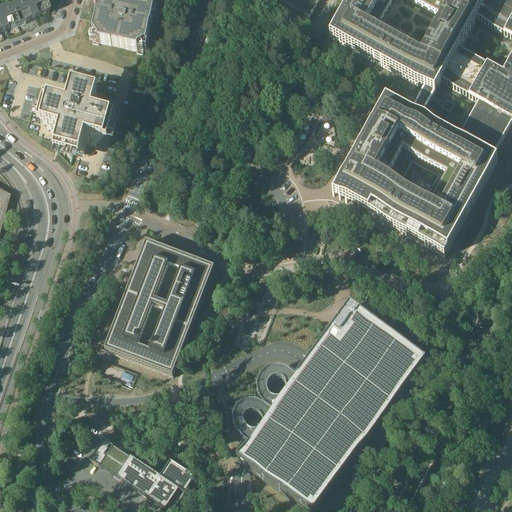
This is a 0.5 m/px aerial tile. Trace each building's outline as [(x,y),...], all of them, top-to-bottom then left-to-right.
[(48,14),(44,4),(42,0),(29,0),(10,8),(18,26),(48,14)] [(157,22),(159,13),(155,12),(144,10),(145,9),(134,6),(122,4),(111,1),(110,2),(100,0),(100,1),(97,0),(95,0),(94,8),(98,9),(97,16),(93,35),(91,34),(90,40),(93,41),(94,42),(93,45),(99,46),(99,44),(112,47),(112,46),(125,49),(138,52),(137,55),(143,56),(144,52),(148,53),(149,47),(147,46),(151,28),(153,21),(157,22)] [(273,0),(309,19),(319,0),(273,0)] [(511,0),(351,0),(330,39),(425,91),(418,102),(411,115),(394,105),(386,101),(337,190),(333,196),(363,213),(368,216),(444,258),(452,245),(474,206),(491,174),(498,162),(493,160),(499,149),(511,125),(511,0)] [(0,33),(18,26),(10,8),(0,11),(0,33)] [(40,132),(39,133),(52,136),(61,139),(59,149),(55,161),(56,161),(81,168),(85,156),(87,146),(97,148),(109,152),(109,151),(116,127),(116,126),(104,123),(94,120),(97,110),(100,98),(75,91),(74,91),(71,103),(68,113),(59,111),(46,107),(46,108),(40,132)] [(0,229),(9,198),(0,193),(0,229)] [(147,245),(105,353),(173,379),(199,312),(215,271),(147,245)] [(233,422),(233,425),(233,428),(234,431),(235,434),(237,437),(239,439),(241,441),(248,447),(237,463),(241,465),(251,473),(303,511),(317,511),(319,510),(419,375),(426,365),(351,309),(342,320),(312,360),(310,364),(302,375),(297,381),(290,375),(287,374),(285,372),(282,372),(278,371),(275,371),(272,372),(270,373),(269,373),(267,374),(264,376),(262,378),(260,381),(259,384),(258,387),(257,390),(258,400),(256,404),(246,405),(243,407),(240,409),(238,411),(236,413),(235,416),(234,419),(233,422)] [(319,510),(321,511),(330,511),(333,508),(338,511),(392,438),(391,437),(393,434),(394,435),(397,431),(393,428),(416,395),(415,394),(426,379),(419,375),(319,510)] [(113,447),(99,468),(165,511),(174,511),(196,480),(171,464),(161,479),(156,475),(113,447)]
